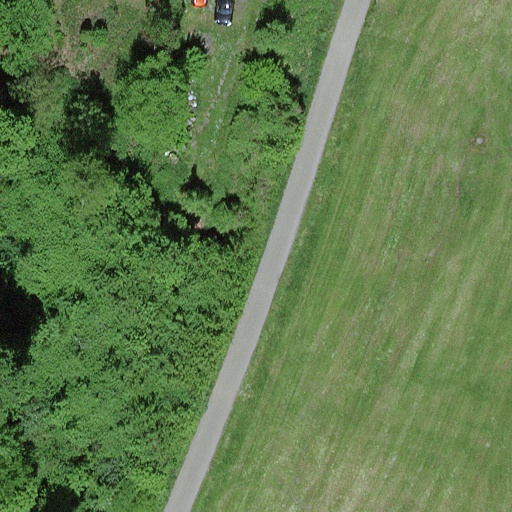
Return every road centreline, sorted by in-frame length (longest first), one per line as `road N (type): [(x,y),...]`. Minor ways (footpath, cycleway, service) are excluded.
road 1 (track): [(288,216),(174,511)]
road 2 (residential): [(288,216),(361,0)]
